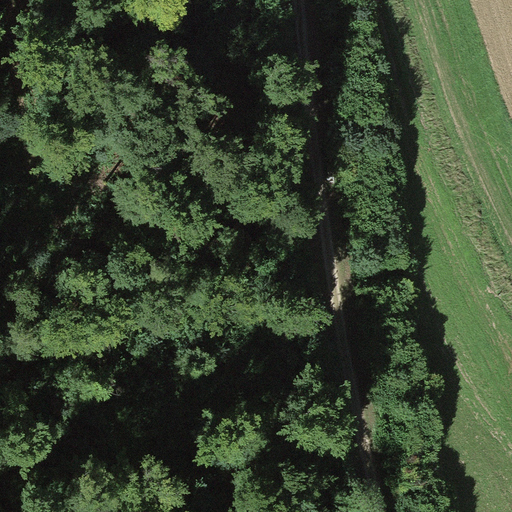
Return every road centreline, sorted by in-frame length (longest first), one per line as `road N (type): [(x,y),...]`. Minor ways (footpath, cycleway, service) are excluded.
road 1 (track): [(15,0),(39,185),(99,386),(156,511)]
road 2 (track): [(298,0),(318,198),(372,511)]
